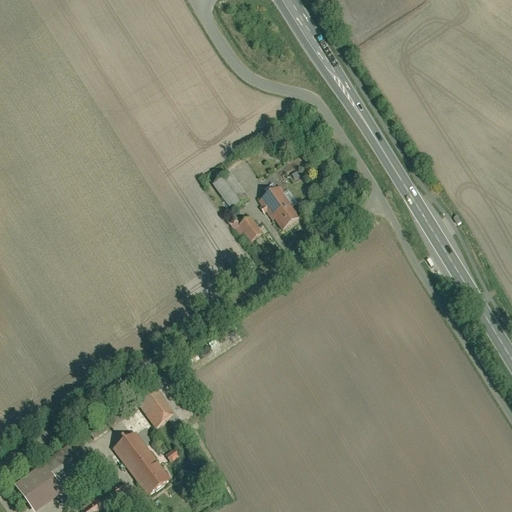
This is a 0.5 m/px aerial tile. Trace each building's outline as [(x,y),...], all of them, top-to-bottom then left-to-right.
[(247,202),(229,175),(214,185),(232,212),(247,202)] [(299,221),(278,190),(257,204),(271,223),(274,221),(282,233),(299,221)] [(456,216),(451,219),(456,227),(460,224),(456,216)] [(261,235),(250,219),(239,228),(250,244),(261,235)] [(176,426),(189,417),(164,382),(151,390),(171,419),(176,426)] [(134,402),(155,431),(171,419),(151,390),(134,402)] [(153,499),(174,483),(138,435),(117,451),(153,499)] [(38,511),(42,511),(69,493),(61,482),(93,459),(82,444),(21,488),(38,511)] [(177,450),(168,457),(172,463),(182,456),(177,450)] [(126,499),(117,486),(81,510),(82,511),(107,511),(108,511),(126,499)]
